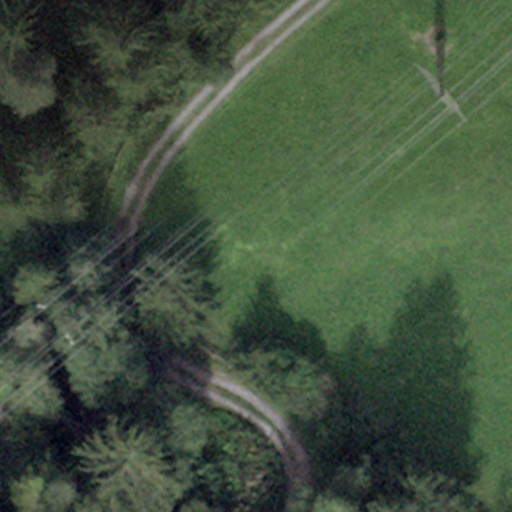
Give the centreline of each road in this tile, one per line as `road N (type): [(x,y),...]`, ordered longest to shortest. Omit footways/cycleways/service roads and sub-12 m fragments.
road 1 (track): [(288,511),(296,476),(286,443),(267,419),(180,367),(131,325),(113,288),(110,259),(144,177)]
road 2 (track): [(316,0),(213,95),(144,177)]
